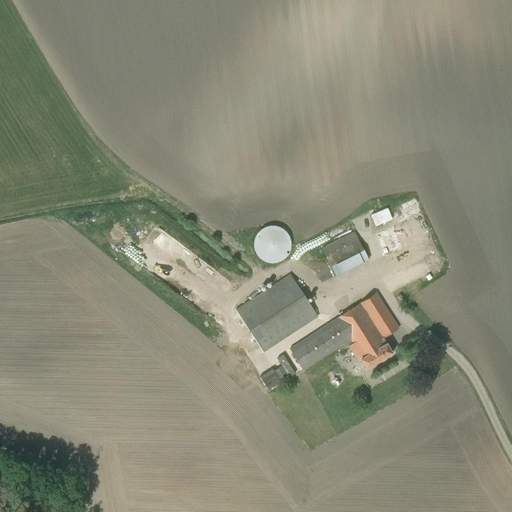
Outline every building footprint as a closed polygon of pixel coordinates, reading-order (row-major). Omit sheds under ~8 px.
[(413,198),(405,201),(405,212),(407,216),(408,227),(396,228),(395,229),(395,225),(377,232),(388,258),(388,255),(391,254),(393,253),(399,253),(435,238),(418,197),(413,198)] [(387,208),(371,215),(375,226),(392,219),(387,208)] [(271,263),(274,263),(278,262),(280,261),(283,259),(286,257),(287,255),(289,252),(290,249),(290,246),(290,243),(290,239),(289,236),(287,234),(285,231),(283,229),(280,228),(277,227),(274,226),(271,226),(268,226),(265,227),(262,229),(260,231),(257,233),(256,235),(254,238),(254,241),(253,244),(254,248),(254,251),(256,254),(258,256),(260,258),(262,260),(265,262),(268,263),(271,263)] [(336,276),(368,260),(354,231),(321,247),(336,276)] [(263,352),(318,317),(290,274),(235,309),(263,352)] [(392,352),(383,338),(398,329),(376,294),(290,348),(303,369),(337,348),(339,352),(349,347),(358,362),(361,360),(367,368),(392,352)]
